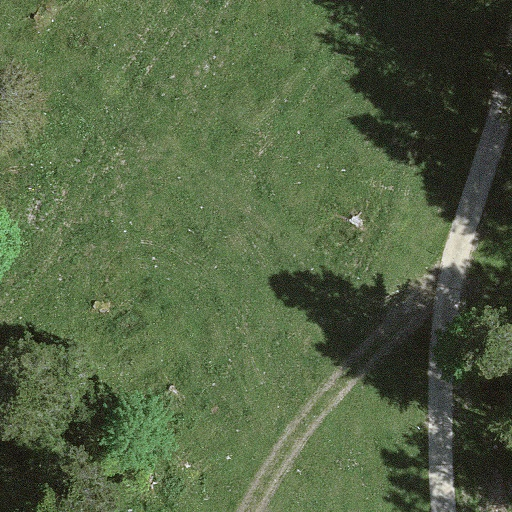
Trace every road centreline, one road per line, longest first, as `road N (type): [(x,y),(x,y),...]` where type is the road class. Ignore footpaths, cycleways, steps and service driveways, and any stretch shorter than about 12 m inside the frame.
road 1 (unclassified): [(445,511),(440,358),(447,301),(511,87)]
road 2 (track): [(247,511),(330,394),(452,277)]
